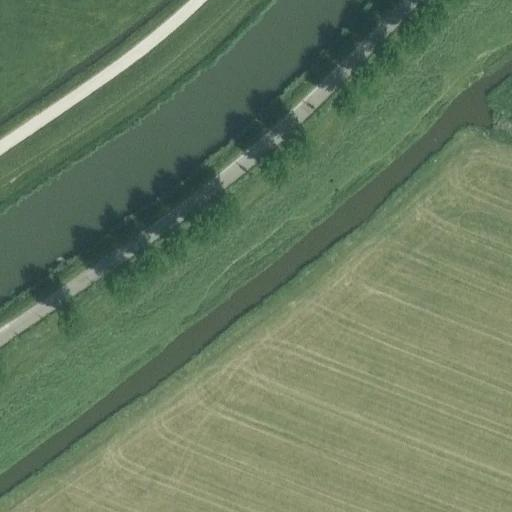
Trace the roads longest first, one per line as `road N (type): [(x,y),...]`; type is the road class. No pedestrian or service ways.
road 1 (unclassified): [(0,341),(251,159),(418,0)]
road 2 (track): [(0,150),(198,0)]
